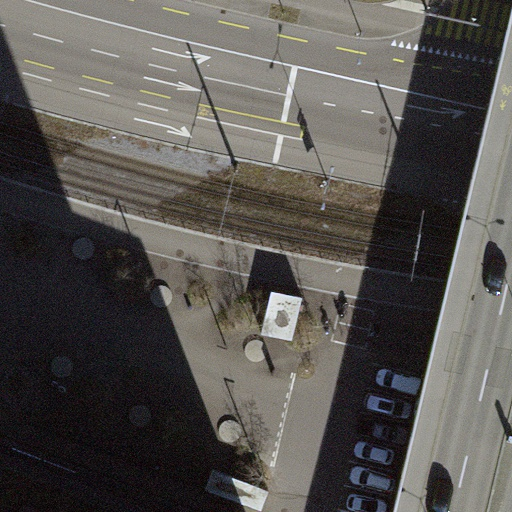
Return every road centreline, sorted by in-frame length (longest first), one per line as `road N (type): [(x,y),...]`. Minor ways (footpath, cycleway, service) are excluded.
road 1 (secondary): [(0,19),(460,130)]
road 2 (tertiary): [(511,271),(455,511)]
road 3 (primary): [(493,0),(460,130)]
